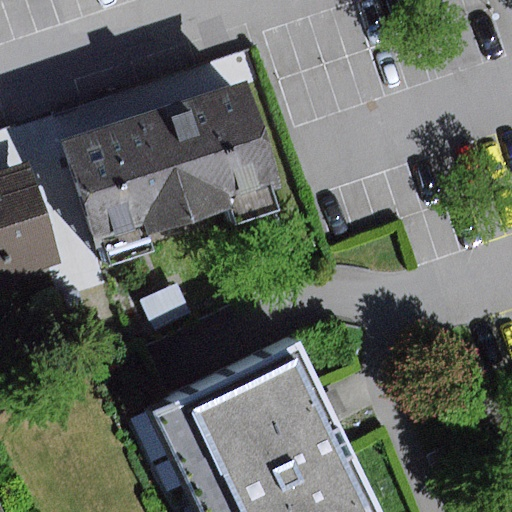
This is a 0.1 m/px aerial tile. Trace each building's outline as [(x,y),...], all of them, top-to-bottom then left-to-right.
[(253,84),(67,142),(101,253),(108,251),(113,267),(157,253),(152,236),(234,211),(238,226),(283,212),(278,196),(287,193),(253,84)] [(32,172),(0,181),(0,284),(60,267),(32,172)] [(178,285),(143,301),(156,330),(191,314),(178,285)] [(370,511),(288,340),(144,408),(193,511),(370,511)] [(444,448),(427,457),(448,500),(465,491),(444,448)] [(473,511),(468,501),(450,511),(473,511)]
